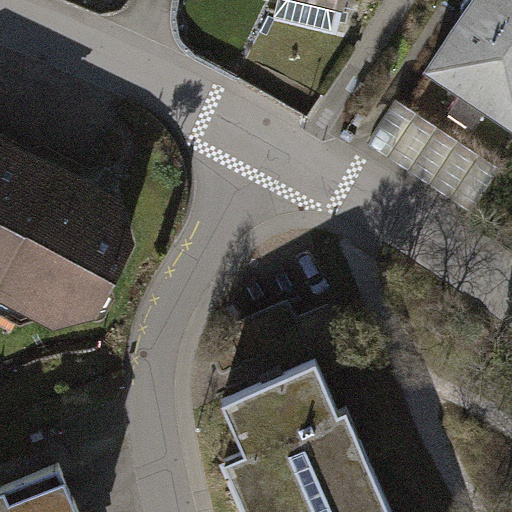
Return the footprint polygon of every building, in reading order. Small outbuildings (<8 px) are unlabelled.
[(294,0),(338,8),(339,0),(294,0)] [(511,0),(465,0),(414,82),(511,142),(511,0)] [(118,193),(0,130),(0,298),(52,325),(92,312),(131,237),(118,193)] [(242,511),(390,511),(344,407),(336,411),(319,374),(347,362),(323,310),(262,337),(256,323),(225,337),(231,351),(248,389),(221,401),(244,452),(220,462),(242,511)] [(85,511),(62,457),(0,483),(0,511),(85,511)]
